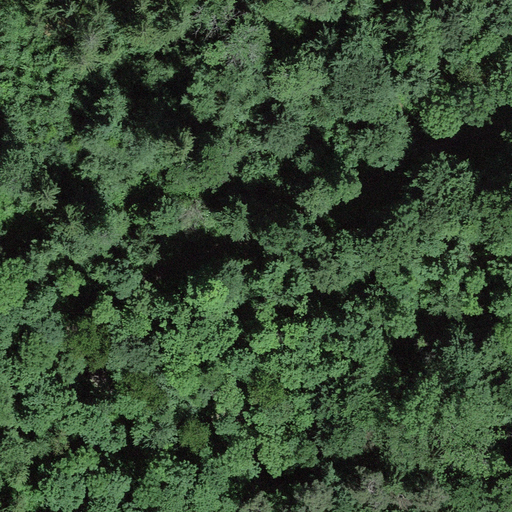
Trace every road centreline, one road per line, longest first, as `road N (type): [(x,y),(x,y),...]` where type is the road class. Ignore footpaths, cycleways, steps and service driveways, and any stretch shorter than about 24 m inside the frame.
road 1 (track): [(53,330),(170,296),(511,153)]
road 2 (track): [(208,511),(212,498),(300,449),(287,399),(132,403),(53,330),(0,337)]
